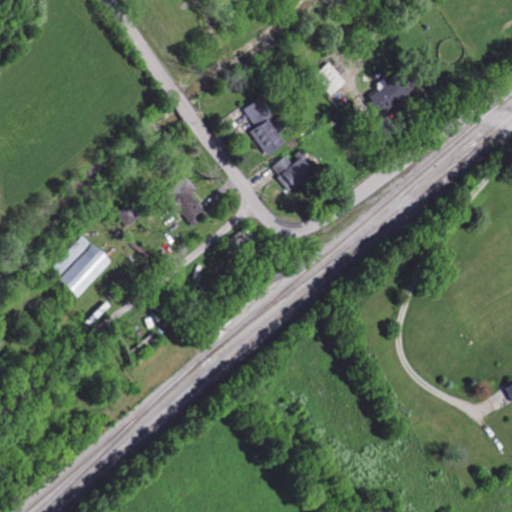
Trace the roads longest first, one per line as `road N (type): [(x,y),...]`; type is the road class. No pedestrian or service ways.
road 1 (secondary): [(511,122),(460,125),(328,217),(281,228),(256,205),(109,0)]
road 2 (residential): [(0,418),(256,205)]
